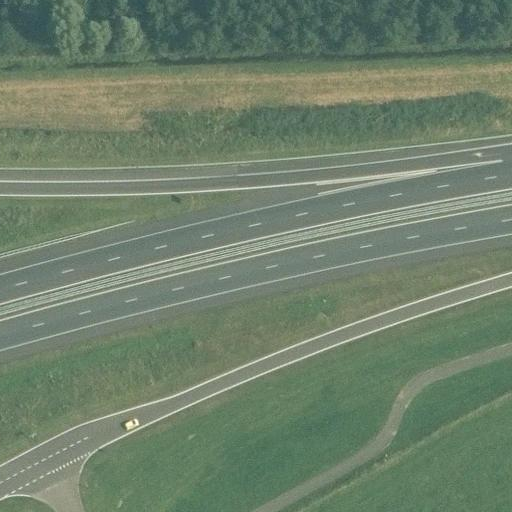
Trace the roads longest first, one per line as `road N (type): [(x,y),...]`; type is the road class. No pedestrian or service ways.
road 1 (motorway): [(0,336),(302,261),(511,220)]
road 2 (motorway): [(511,175),(299,214),(0,289)]
road 3 (motorway): [(511,164),(0,185)]
road 4 (motorway): [(43,459),(316,345),(511,280)]
road 5 (unclassified): [(511,348),(425,374),(402,396),(373,448),(261,511)]
